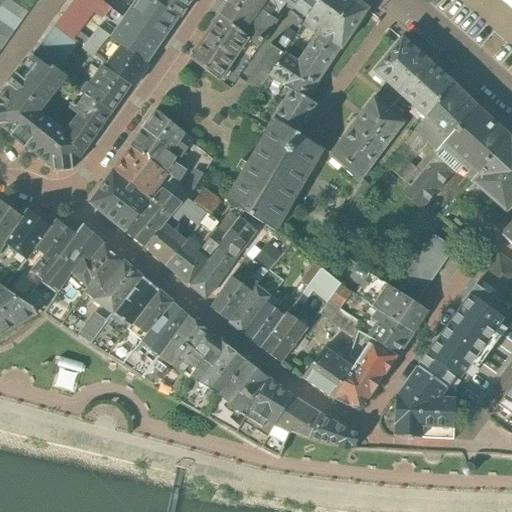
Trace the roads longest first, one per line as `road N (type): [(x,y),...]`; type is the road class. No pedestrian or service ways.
road 1 (residential): [(70,197),(232,338),(326,408),(361,424)]
road 2 (residential): [(361,424),(511,213)]
road 3 (residential): [(70,197),(205,0)]
road 4 (residential): [(414,0),(511,89)]
